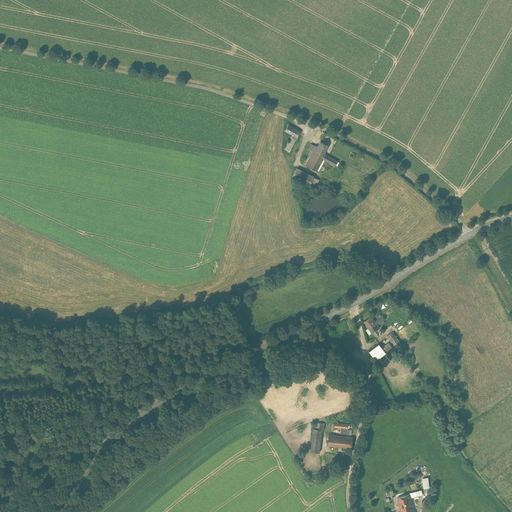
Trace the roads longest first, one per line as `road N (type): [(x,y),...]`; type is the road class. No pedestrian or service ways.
road 1 (unclassified): [(0,47),(194,84),(318,128),(411,176),(468,235)]
road 2 (tertiary): [(353,304),(140,416),(82,472),(56,511)]
road 3 (unclassified): [(353,304),(368,388),(350,473),(351,511)]
road 4 (tertiary): [(468,235),(353,304)]
